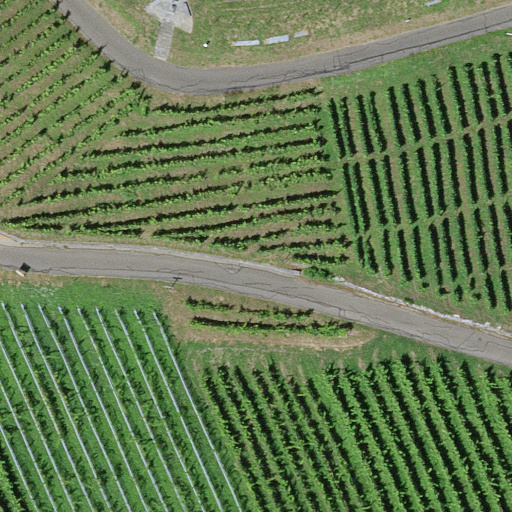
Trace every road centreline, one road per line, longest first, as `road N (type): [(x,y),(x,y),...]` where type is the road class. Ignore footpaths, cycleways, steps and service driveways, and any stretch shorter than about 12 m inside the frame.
road 1 (track): [(0,242),(333,293),(511,347)]
road 2 (residential): [(511,8),(313,72),(183,80),(79,0)]
